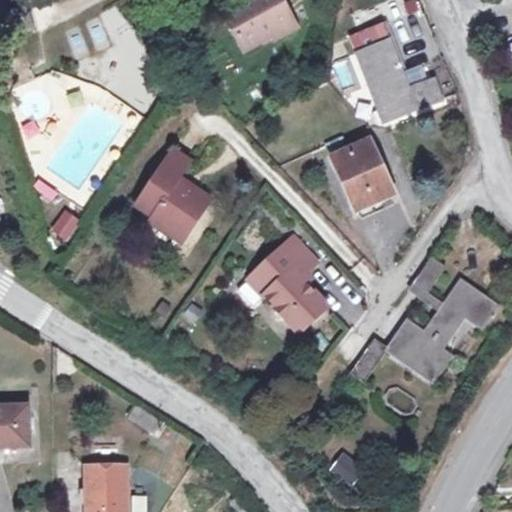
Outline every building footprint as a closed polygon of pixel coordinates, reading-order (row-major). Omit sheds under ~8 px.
[(0,0),(0,43),(45,31),(40,11),(16,17),(11,0),(0,0)] [(276,0),(263,0),(225,22),(248,62),(277,45),(279,49),(298,37),(276,0)] [(414,91),(391,45),(361,59),(394,124),(448,98),(438,79),(414,91)] [(252,109),(267,101),(257,83),(243,90),(252,109)] [(209,115),(219,107),(206,94),(197,102),(209,115)] [(373,146),(332,166),(356,218),(399,197),(373,146)] [(194,174),(177,161),(137,216),(155,227),(151,231),(168,243),(174,235),(192,247),(216,211),(192,196),(190,199),(180,192),(194,174)] [(71,217),(59,235),(73,245),(86,227),(71,217)] [(186,255),(192,247),(174,235),(168,243),(186,255)] [(318,270),(291,242),(260,271),(270,281),(264,285),(263,300),(277,312),(274,315),(283,325),(286,322),(302,338),(330,311),(308,289),(302,283),(307,279),(318,270)] [(430,257),(413,281),(427,290),(444,266),(430,257)] [(247,283),(263,300),(264,285),(270,281),(260,271),(247,283)] [(313,284),(307,279),(302,283),(308,289),(313,284)] [(408,321),(389,349),(435,380),(453,356),(446,351),(467,322),(482,333),(500,306),(462,279),(423,333),(408,321)] [(376,340),(352,372),(365,382),(389,349),(376,340)] [(163,421),(138,404),(130,416),(155,433),(163,421)] [(29,405),(0,405),(0,447),(31,446),(29,405)] [(352,488),(366,468),(342,451),(328,471),(352,488)] [(128,511),(127,466),(87,468),(87,511),(128,511)] [(131,497),(131,511),(146,511),(145,496),(131,497)]
